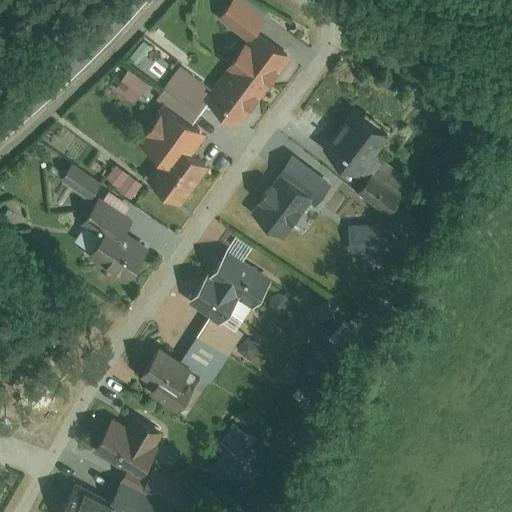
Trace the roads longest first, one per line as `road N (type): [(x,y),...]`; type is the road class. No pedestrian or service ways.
road 1 (residential): [(300,0),(343,29),(152,297),(22,511)]
road 2 (tertiary): [(0,134),(137,0)]
road 3 (track): [(511,109),(368,32),(343,29)]
